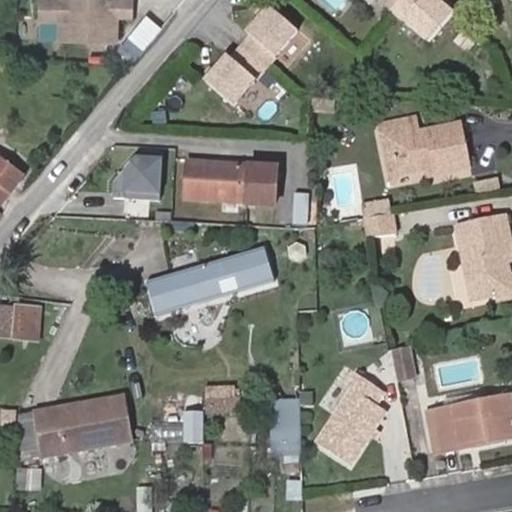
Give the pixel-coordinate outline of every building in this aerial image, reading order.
[(130,0),(41,0),(41,19),(61,19),(61,39),(117,41),(118,15),(133,16),(133,0),(130,0)] [(453,13),(437,0),(379,0),(392,10),(429,42),(453,13)] [(205,82),(233,106),(297,33),(270,9),(247,34),(251,37),(241,48),(231,60),(228,57),(205,82)] [(459,124),(416,132),(413,118),(380,125),(382,140),(388,138),(393,165),(408,173),(433,169),(434,175),(467,169),(459,124)] [(388,138),(382,140),(390,183),(434,175),(433,169),(408,173),(393,165),(388,138)] [(164,153),(142,152),(115,183),(114,198),(161,201),(164,153)] [(0,207),(24,175),(0,158),(0,207)] [(275,207),(277,167),(189,161),(187,199),(216,200),(215,214),(246,216),(247,205),(275,207)] [(379,203),(355,207),(358,221),(381,217),(379,203)] [(358,221),(354,221),(358,241),(388,237),(385,216),(381,217),(358,221)] [(500,266),(498,257),(506,256),(498,221),(449,230),(461,285),(502,278),(500,266)] [(261,247),(145,282),(155,316),(272,282),(261,247)] [(506,256),(498,257),(500,266),(507,265),(506,256)] [(502,278),(461,285),(465,304),(491,299),(503,281),(502,278)] [(492,306),(511,302),(511,287),(510,279),(503,281),(491,299),(492,306)] [(0,305),(0,335),(39,337),(40,308),(0,305)] [(392,349),(398,379),(408,377),(402,347),(392,349)] [(386,350),(392,380),(398,379),(392,349),(386,350)] [(353,374),(344,387),(347,389),(311,442),(345,464),(381,411),(371,404),(380,392),(353,374)] [(239,383),(209,383),(209,410),(239,409),(239,383)] [(40,457),(131,440),(122,397),(32,414),(40,457)] [(468,443),(502,436),(511,434),(511,406),(510,397),(427,413),(434,450),(468,443)] [(269,458),(295,457),(294,400),(268,401),(269,458)] [(502,436),(468,443),(469,448),(503,442),(502,436)] [(284,472),(295,472),(295,460),(284,460),(284,472)]
